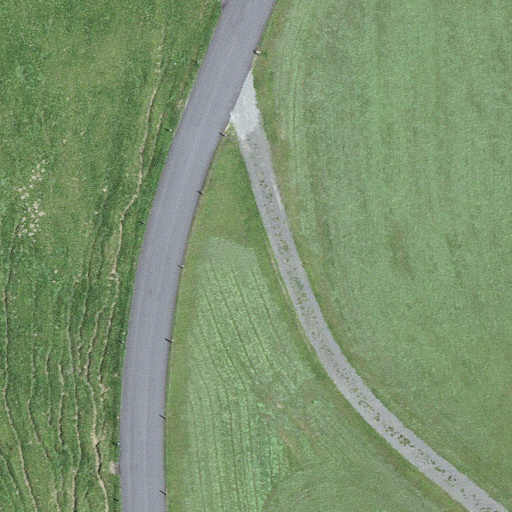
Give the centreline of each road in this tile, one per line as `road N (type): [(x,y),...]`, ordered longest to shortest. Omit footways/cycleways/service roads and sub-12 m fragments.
road 1 (track): [(227,60),(321,338),(354,391),(394,433),(489,511)]
road 2 (unclassified): [(149,511),(146,376),(174,202),(252,0)]
